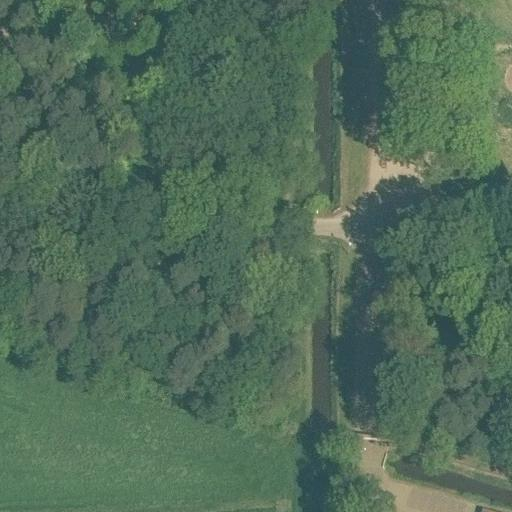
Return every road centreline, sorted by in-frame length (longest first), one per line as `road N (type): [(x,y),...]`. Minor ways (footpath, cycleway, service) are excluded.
road 1 (unclassified): [(511,223),(0,229)]
road 2 (track): [(240,0),(289,82),(296,228)]
